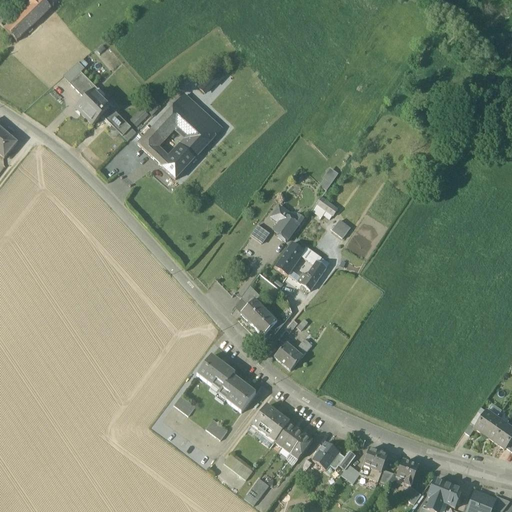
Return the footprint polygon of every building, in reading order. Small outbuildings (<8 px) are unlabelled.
[(42,0),(35,0),(27,9),(10,24),(4,30),(17,43),(52,9),(42,0)] [(17,0),(27,9),(35,0),(17,0)] [(10,24),(0,13),(0,25),(4,30),(10,24)] [(63,79),(70,86),(81,75),(84,71),(78,65),(63,79)] [(215,71),(207,80),(214,84),(217,86),(224,78),(215,71)] [(98,92),(81,75),(70,86),(86,102),(94,94),(94,95),(98,92)] [(207,80),(199,89),(205,94),(214,84),(207,80)] [(98,92),(94,95),(94,94),(86,102),(77,112),(93,127),(102,118),(109,111),(113,107),(98,92)] [(138,129),(158,106),(148,97),(128,120),(138,129)] [(183,97),(173,109),(183,118),(186,115),(194,106),(183,97)] [(221,131),(194,106),(186,115),(213,140),(221,131)] [(154,150),(171,131),(174,128),(189,141),(182,148),(195,160),(199,155),(213,140),(186,115),(183,118),(173,109),(160,122),(138,146),(149,156),(154,161),(163,169),(169,163),(160,155),(154,150)] [(132,134),(109,111),(102,118),(125,140),(132,134)] [(16,145),(0,130),(0,157),(3,160),(16,145)] [(169,163),(163,169),(176,181),(193,162),(195,160),(182,148),(169,163)] [(195,160),(193,162),(197,166),(203,159),(199,155),(195,160)] [(332,217),(333,218),(338,211),(322,200),(317,206),(326,213),(332,217)] [(287,215),(279,209),(271,219),(279,225),(274,233),(282,239),(281,241),(285,244),(302,221),(297,217),(293,224),(285,218),(287,215)] [(332,217),(326,213),(323,217),(329,221),(332,217)] [(332,233),(342,240),(349,231),(339,223),(332,233)] [(250,238),(262,246),(269,236),(257,228),(250,238)] [(294,248),(304,254),(306,251),(306,249),(297,243),(294,248)] [(292,246),(276,269),(288,277),(301,257),(304,254),(294,248),(292,246)] [(304,254),(301,257),(315,267),(318,263),(320,261),(306,251),(304,254)] [(297,284),(310,293),(326,269),(318,263),(315,267),(305,280),(301,278),(297,284)] [(241,301),(248,308),(254,302),(255,303),(260,299),(250,289),(241,301)] [(248,308),(240,316),(251,327),(265,313),(255,303),(254,302),(248,308)] [(265,313),(251,327),(262,339),(270,331),(277,325),(265,313)] [(277,325),(270,331),(275,336),(283,326),(279,322),(277,325)] [(297,330),(300,333),(307,325),(304,322),(297,330)] [(294,354),(301,359),(311,348),(304,343),(294,354)] [(294,354),(285,346),(274,359),(290,373),(301,359),(294,354)] [(234,375),(211,358),(196,377),(219,395),(232,378),(234,375)] [(255,396),(232,378),(219,395),(218,397),(241,414),(255,396)] [(173,408),(188,419),(195,409),(180,398),(173,408)] [(274,414),(266,408),(252,426),(274,445),(289,426),(279,417),(275,414),(274,414)] [(475,429),(476,429),(475,431),(484,438),(496,421),(486,414),(475,429)] [(496,421),(484,438),(494,445),(506,427),(496,421)] [(205,432),(220,443),(227,433),(212,423),(205,432)] [(464,435),(469,439),(475,431),(476,429),(475,429),(471,425),(464,435)] [(289,426),(274,445),(282,450),(297,431),(289,426)] [(511,431),(506,427),(494,445),(504,452),(505,450),(511,441),(511,440),(511,431)] [(297,431),(282,450),(290,456),(304,437),(297,431)] [(312,443),(304,437),(290,456),(297,462),(312,443)] [(325,445),(312,463),(325,473),(329,468),(335,473),(338,468),(345,460),(344,460),(338,455),(339,455),(325,445)] [(382,472),(387,459),(369,452),(360,475),(359,478),(378,485),(379,482),(382,472)] [(345,460),(338,468),(344,473),(349,467),(355,459),(349,454),(344,460),(345,460)] [(223,465),(227,469),(234,460),(229,457),(223,465)] [(227,469),(232,472),(239,464),(234,460),(227,469)] [(306,462),(299,471),(304,475),(311,466),(306,462)] [(232,472),(237,476),(243,467),(239,464),(232,472)] [(418,470),(402,464),(397,477),(396,481),(399,482),(405,485),(404,488),(411,491),(418,470)] [(237,476),(241,479),(248,471),(243,467),(237,476)] [(360,475),(349,467),(341,478),(353,486),(359,478),(360,475)] [(241,479),(246,483),(252,475),(248,471),(241,479)] [(393,476),(382,472),(379,482),(387,485),(393,476)] [(397,477),(393,476),(387,485),(386,487),(392,491),(399,482),(396,481),(397,477)] [(248,495),(258,503),(269,489),(259,481),(248,495)] [(462,494),(434,482),(427,499),(431,501),(426,511),(439,511),(443,506),(455,511),(462,494)] [(402,499),(413,508),(421,497),(411,491),(402,499)] [(496,502),(475,494),(467,511),(491,511),(493,510),(496,502)] [(496,502),(493,510),(497,511),(503,511),(510,503),(497,498),(496,502)]
